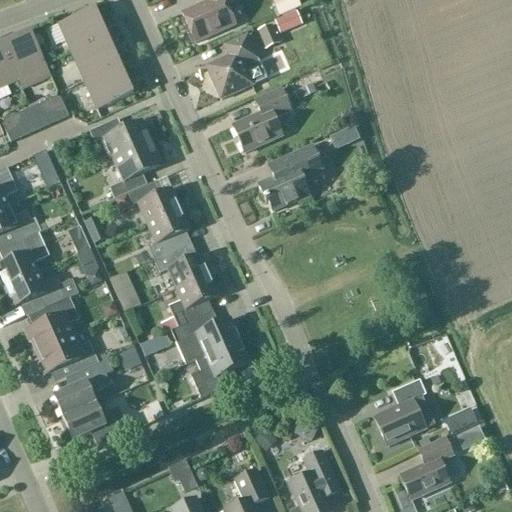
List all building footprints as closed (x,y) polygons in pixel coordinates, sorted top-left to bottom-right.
[(236,28),(223,0),(205,0),(208,4),(182,16),(196,46),(236,28)] [(301,9),(297,0),(273,0),(271,1),(278,19),(301,9)] [(65,43),(71,56),(113,37),(109,28),(104,30),(95,11),(58,27),(49,31),(56,47),(65,43)] [(272,26),(258,32),(262,41),(266,52),(281,45),(272,26)] [(9,37),(0,41),(0,43),(18,83),(19,83),(23,91),(51,79),(47,70),(31,34),(11,42),(9,37)] [(71,56),(83,85),(120,68),(112,49),(117,47),(113,37),(71,56)] [(254,87),(253,87),(267,81),(258,61),(248,37),(224,48),(229,59),(206,69),(221,102),(254,87)] [(0,91),(18,83),(0,43),(0,91)] [(291,61),(294,75),(322,68),(318,54),(291,61)] [(129,87),(120,68),(83,85),(96,114),(138,95),(134,85),(129,87)] [(319,71),(316,73),(290,84),(291,84),(290,85),(294,94),(323,82),(319,71)] [(261,116),(233,129),(245,156),(283,140),(274,121),(291,114),(281,92),(255,104),(261,116)] [(56,99),(49,103),(59,124),(69,120),(61,101),(56,99)] [(49,103),(40,107),(49,129),(59,124),(49,103)] [(40,107),(30,111),(40,133),(49,129),(40,107)] [(30,111),(20,115),(30,137),(40,133),(30,111)] [(20,115),(11,120),(20,142),(30,137),(20,115)] [(4,123),(2,127),(11,146),(20,142),(11,120),(4,123)] [(105,140),(115,162),(151,146),(141,124),(118,135),(113,124),(90,134),(95,145),(105,140)] [(109,191),(114,202),(143,190),(138,179),(161,168),(151,146),(115,162),(125,184),(109,191)] [(290,175),(260,188),(268,206),(270,205),(275,215),(296,205),(298,208),(312,202),(304,185),(325,176),(313,149),(284,162),(290,175)] [(46,152),(33,158),(38,171),(52,165),(46,152)] [(0,213),(9,210),(5,200),(17,195),(7,172),(0,174),(0,213)] [(47,191),(61,185),(55,173),(42,179),(47,191)] [(138,206),(147,227),(181,212),(171,191),(160,196),(155,184),(143,190),(114,202),(114,203),(128,197),(133,208),(138,206)] [(13,220),(9,210),(0,213),(0,238),(8,234),(14,247),(39,236),(41,235),(40,233),(46,231),(44,226),(38,228),(35,222),(31,224),(27,214),(13,220)] [(148,250),(154,263),(184,250),(179,238),(190,233),(181,212),(147,227),(156,247),(148,250)] [(95,247),(107,241),(97,219),(85,224),(95,247)] [(67,234),(77,257),(90,252),(80,229),(67,234)] [(0,268),(0,280),(4,291),(38,275),(34,266),(49,259),(39,236),(14,247),(20,260),(0,268)] [(125,253),(131,266),(147,258),(141,246),(125,253)] [(168,273),(177,293),(210,278),(200,257),(190,262),(184,250),(154,263),(160,276),(168,273)] [(43,285),(38,275),(4,291),(13,311),(38,300),(43,313),(45,312),(70,301),(69,300),(78,296),(72,283),(59,288),(56,280),(43,285)] [(120,277),(110,282),(117,299),(124,316),(141,309),(126,275),(120,277)] [(169,309),(178,330),(179,331),(201,321),(200,321),(213,315),(208,304),(219,299),(210,278),(177,293),(181,303),(169,309)] [(32,345),(37,355),(74,338),(69,327),(79,323),(70,301),(45,312),(50,323),(24,334),(29,346),(32,345)] [(206,358),(236,345),(239,344),(230,322),(205,332),(201,321),(179,331),(178,330),(171,333),(186,367),(195,363),(199,361),(206,358)] [(70,366),(75,377),(99,367),(89,345),(79,350),(74,338),(37,355),(41,366),(39,367),(44,378),(70,366)] [(236,345),(206,358),(199,361),(195,363),(201,375),(191,379),(201,401),(208,398),(208,397),(229,388),(224,376),(249,366),(239,344),(236,345)] [(53,400),(63,422),(102,405),(97,394),(110,388),(106,378),(113,375),(108,363),(99,367),(75,377),(71,379),(76,390),(53,400)] [(249,370),(230,377),(234,387),(253,380),(249,370)] [(433,384),(443,412),(454,408),(443,380),(433,384)] [(388,450),(436,428),(423,399),(426,398),(420,383),(392,396),(399,410),(374,421),(388,450)] [(107,415),(102,405),(63,422),(73,444),(95,434),(101,449),(134,434),(127,418),(122,420),(118,410),(107,415)] [(440,465),(453,459),(445,441),(419,453),(425,468),(401,479),(412,504),(450,486),(440,465)] [(331,511),(320,488),(334,482),(321,453),(305,460),(312,476),(290,486),(300,510),(295,511),(331,511)] [(257,473),(236,483),(245,505),(228,511),(257,511),(255,507),(269,501),(257,473)] [(200,511),(196,501),(170,511),(200,511)]
